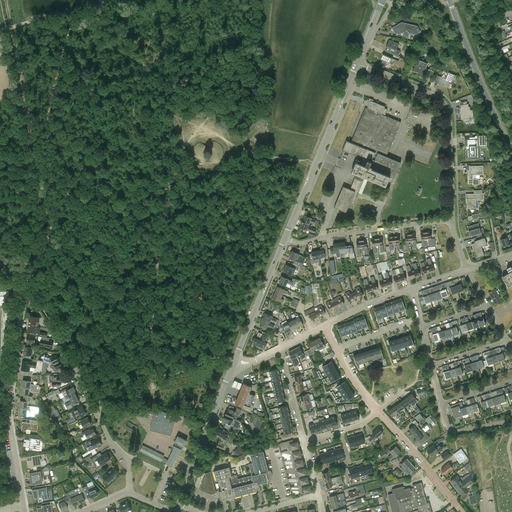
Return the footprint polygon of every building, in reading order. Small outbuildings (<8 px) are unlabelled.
[(415,33),(419,30),(417,26),(413,25),(413,26),(404,24),(402,25),(399,24),(396,26),(395,29),(404,32),(403,35),(408,37),(409,34),(415,35),(415,33)] [(398,57),(400,51),(396,50),(399,44),(389,40),(386,47),(387,48),(385,52),(398,57)] [(402,68),(405,60),(400,58),(398,61),(388,57),(383,54),(380,60),(382,60),(381,63),(385,65),(386,62),(387,60),(393,63),(393,64),(402,68)] [(431,79),(433,72),(425,68),(427,64),(420,61),(418,65),(415,64),(413,70),(420,73),(419,75),(425,78),(426,77),(431,79)] [(452,85),(456,76),(448,73),(446,79),(437,76),(434,82),(444,86),(445,86),(447,87),(449,83),(452,85)] [(343,187),(334,208),(335,208),(346,213),(348,208),(352,209),(359,193),(359,192),(364,179),(366,180),(367,180),(367,181),(388,189),(389,190),(395,175),(395,176),(397,173),(400,165),(401,163),(386,157),(401,123),(385,116),(387,110),(386,109),(384,108),(385,107),(373,102),(373,100),(369,98),(369,100),(367,99),(366,101),(365,100),(363,105),(367,107),(367,108),(365,108),(351,142),(348,141),(346,140),(342,151),(343,151),(347,153),(362,159),(360,164),(356,162),(355,164),(352,172),(356,174),(355,176),(350,190),(344,187),(343,187)] [(461,117),(462,116),(462,121),(472,119),(472,116),(473,116),(472,110),(470,110),(469,107),(468,107),(468,104),(460,105),(460,108),(460,109),(461,117)] [(486,136),(474,136),(474,137),(464,138),(464,146),(467,146),(467,150),(466,150),(466,160),(477,159),(477,156),(478,154),(478,146),(486,146),(486,136)] [(468,184),(473,184),(473,185),(479,185),(479,179),(473,179),(473,175),(483,174),(483,166),(469,166),(469,170),(468,170),(468,184)] [(478,201),(478,200),(484,200),(483,194),(473,194),(466,195),(467,208),(478,208),(478,206),(479,205),(479,202),(478,201)] [(318,222),(316,221),(311,219),(312,219),(304,216),(302,222),(309,225),(310,223),(314,225),(317,226),(318,222)] [(308,227),(309,225),(302,222),(299,228),(306,231),(307,230),(313,233),(315,229),(308,227)] [(477,237),(485,235),(483,228),(479,229),(478,224),(467,227),(470,235),(476,233),(477,237)] [(431,239),(430,232),(425,232),(426,240),(428,240),(428,243),(429,247),(435,246),(434,239),(431,239)] [(506,238),(500,240),(502,247),(510,245),(508,240),(511,239),(510,234),(505,236),(506,238)] [(481,247),(486,245),(484,238),(474,241),(475,243),(471,245),(473,250),(475,249),(477,257),(484,255),(483,251),(482,251),(481,247)] [(336,251),(339,250),(338,243),(333,244),(334,248),(330,248),(331,254),(337,253),(336,251)] [(340,253),(349,252),(350,258),(355,258),(352,245),(345,246),(344,243),(338,243),(339,250),(340,253)] [(328,256),(327,248),(317,251),(319,259),(325,257),(328,256)] [(303,262),(303,261),(303,259),(303,258),(303,257),(302,256),(299,255),(299,254),(292,251),(289,258),(294,260),(293,263),(301,266),(302,266),(303,262)] [(312,254),(309,254),(310,261),(319,259),(317,251),(311,253),(312,254)] [(390,251),(386,252),(387,261),(396,260),(395,256),(390,256),(390,251)] [(424,275),(429,273),(427,266),(425,267),(424,263),(420,264),(422,268),(421,268),(424,275)] [(292,275),(295,270),(297,271),(299,266),(293,264),(291,267),(286,265),(283,272),(292,275)] [(405,266),(406,268),(407,272),(409,279),(415,278),(412,271),(410,271),(409,265),(405,266)] [(401,268),(396,269),(400,282),(405,281),(403,274),(401,268)] [(391,271),(392,273),(393,277),(395,284),(400,282),(396,269),(391,271)] [(387,272),(382,274),(384,280),(386,287),(391,285),(389,278),(387,272)] [(508,287),(511,284),(511,272),(502,278),(508,287)] [(378,275),(378,277),(379,281),(381,289),(386,287),(384,280),(382,280),(380,274),(378,275)] [(286,286),(289,287),(290,285),(296,287),(299,280),(293,278),(292,281),(288,280),(288,279),(281,277),(280,280),(279,280),(278,282),(278,283),(279,283),(279,284),(286,286)] [(363,280),(364,282),(365,286),(367,293),(372,292),(370,284),(368,285),(366,279),(363,280)] [(453,280),(454,282),(457,293),(463,291),(461,283),(458,284),(457,283),(458,282),(459,281),(458,279),(453,280)] [(450,282),(446,283),(448,292),(449,292),(451,291),(452,295),(457,293),(454,282),(451,283),(450,282)] [(445,289),(444,289),(442,290),(442,288),(443,287),(442,284),(438,286),(442,298),(448,296),(447,294),(448,294),(447,292),(448,292),(446,283),(443,284),(445,289)] [(432,287),(434,293),(436,300),(442,298),(438,286),(432,287)] [(277,287),(275,293),(282,296),(283,293),(286,295),(287,291),(277,287)] [(355,292),(353,293),(355,298),(362,295),(359,287),(354,289),(355,292)] [(434,293),(431,294),(430,288),(426,289),(431,302),(436,300),(434,293)] [(421,291),(423,297),(425,304),(431,302),(426,289),(421,291)] [(488,293),(492,299),(498,295),(495,289),(488,293)] [(348,302),(355,298),(353,293),(350,294),(349,292),(344,294),(348,302)] [(281,299),(282,296),(275,293),(272,299),(282,303),(284,300),(281,299)] [(503,293),(498,296),(498,295),(492,299),(495,305),(502,302),(499,297),(501,296),(502,298),(505,297),(503,293)] [(337,301),(334,302),(337,308),(344,304),(340,296),(335,298),(337,301)] [(402,299),(396,301),(399,310),(399,311),(405,309),(405,310),(402,299)] [(329,311),(337,308),(334,302),(331,304),(330,301),(325,303),(329,311)] [(396,301),(390,302),(393,312),(399,311),(399,310),(396,301)] [(390,302),(384,304),(384,305),(388,315),(388,316),(388,314),(393,312),(390,302)] [(384,305),(379,307),(382,317),(388,315),(384,305)] [(318,311),(315,312),(318,317),(325,314),(321,306),(316,308),(318,311)] [(379,307),(374,309),(377,320),(377,319),(377,318),(382,317),(379,307)] [(306,311),(307,313),(311,321),(318,317),(315,312),(313,308),(306,311)] [(275,323),(275,324),(278,326),(278,321),(271,318),(272,316),(264,313),(264,315),(263,315),(263,316),(263,317),(262,319),(270,322),(270,321),(275,323)] [(481,313),(475,314),(479,326),(485,324),(483,318),(482,318),(481,316),(481,313)] [(299,318),(293,320),(297,327),(303,324),(301,322),(304,321),(301,315),(299,316),(299,318)] [(38,327),(39,317),(30,316),(28,332),(39,333),(40,327),(38,327)] [(364,316),(359,318),(362,327),(362,328),(367,326),(368,327),(364,316)] [(471,322),(469,323),(467,317),(464,318),(468,330),(473,328),(471,322)] [(359,318),(353,320),(353,321),(357,330),(357,331),(357,329),(362,328),(362,327),(359,318)] [(462,332),(468,330),(464,318),(460,319),(460,322),(462,321),(463,325),(460,326),(462,332)] [(270,322),(262,319),(261,323),(260,323),(259,324),(260,325),(259,326),(267,329),(268,327),(272,329),(273,328),(278,330),(278,326),(275,324),(270,322)] [(291,330),(297,327),(293,320),(288,323),(291,330)] [(353,321),(348,323),(351,332),(357,330),(353,321)] [(451,322),(448,323),(452,336),(458,334),(456,326),(453,327),(451,322)] [(285,333),(291,330),(288,323),(282,326),(281,324),(279,325),(279,328),(282,332),(284,331),(285,333)] [(348,323),(343,324),(346,334),(351,332),(348,323)] [(446,329),(444,330),(446,338),(452,336),(448,323),(445,324),(446,329)] [(343,324),(337,326),(341,337),(341,336),(346,334),(343,324)] [(440,340),(446,338),(444,330),(441,331),(439,326),(436,327),(440,340)] [(434,342),(440,340),(436,327),(430,329),(432,334),(434,342)] [(409,335),(405,336),(408,345),(411,344),(412,347),(414,347),(410,332),(409,332),(409,333),(408,333),(409,335)] [(255,346),(258,347),(261,339),(260,339),(262,334),(258,333),(256,337),(255,337),(251,345),(252,345),(253,346),(254,346),(255,346)] [(403,337),(399,338),(403,350),(405,349),(404,346),(408,345),(405,336),(404,335),(404,334),(402,335),(403,335),(403,337)] [(268,337),(264,335),(262,340),(261,339),(258,347),(260,348),(261,349),(262,350),(263,349),(264,350),(267,342),(266,341),(268,337)] [(26,342),(27,342),(27,345),(35,346),(35,343),(35,338),(34,338),(35,337),(27,336),(26,342)] [(41,340),(39,345),(52,348),(53,344),(51,344),(51,342),(47,341),(47,338),(41,337),(41,340)] [(395,337),(393,338),(394,340),(397,349),(400,348),(401,350),(401,351),(403,350),(399,338),(395,339),(395,338),(395,337)] [(319,351),(323,349),(325,348),(323,345),(320,338),(314,341),(317,348),(318,348),(319,351)] [(388,339),(387,339),(392,354),(394,353),(393,350),(397,349),(394,340),(390,341),(389,339),(388,340),(388,339)] [(313,350),(317,348),(314,341),(308,344),(310,349),(307,351),(309,356),(315,353),(313,350)] [(377,347),(373,349),(376,359),(381,358),(382,361),(384,360),(379,344),(379,345),(377,346),(377,347)] [(32,348),(32,347),(25,346),(24,355),(31,356),(33,356),(34,352),(36,353),(37,349),(32,348)] [(300,347),(294,350),(297,356),(299,355),(301,359),(305,358),(300,347)] [(368,348),(366,349),(371,364),(373,364),(373,363),(372,361),(376,359),(373,349),(368,350),(368,349),(368,348)] [(505,352),(501,353),(499,354),(499,352),(500,351),(499,348),(495,349),(499,362),(505,360),(504,357),(506,356),(505,352)] [(364,352),(360,353),(363,364),(368,362),(369,365),(371,364),(366,349),(364,350),(364,352)] [(493,364),(499,362),(495,349),(489,351),(493,364)] [(297,365),(296,362),(294,358),(297,356),(294,350),(288,352),(291,358),(290,358),(294,367),(297,365)] [(487,355),(488,357),(485,358),(488,366),(493,364),(489,351),(483,353),(484,356),(487,355)] [(323,357),(325,361),(334,356),(332,352),(323,357)] [(353,353),(352,353),(357,369),(358,369),(360,368),(359,365),(363,364),(360,353),(355,355),(355,353),(353,353)] [(44,356),(43,362),(44,362),(46,363),(49,364),(54,365),(61,361),(59,358),(59,357),(59,355),(58,355),(57,354),(50,358),(44,356)] [(478,355),(474,356),(478,369),(484,367),(481,360),(479,361),(478,358),(479,358),(478,355)] [(466,373),(472,371),(470,363),(468,358),(464,359),(466,365),(464,365),(466,373)] [(331,361),(322,366),(325,372),(334,367),(331,361)] [(22,362),(21,370),(31,371),(32,367),(36,368),(37,363),(32,362),(32,363),(22,362)] [(453,363),(457,376),(463,374),(460,367),(457,368),(456,365),(457,365),(456,362),(453,363)] [(51,365),(50,368),(53,369),(55,373),(57,372),(58,372),(59,371),(60,372),(65,370),(62,364),(55,367),(54,367),(54,366),(51,365)] [(445,379),(451,378),(449,371),(447,365),(441,367),(442,369),(445,369),(446,372),(443,372),(445,379)] [(334,367),(325,372),(328,377),(337,372),(334,367)] [(337,372),(328,377),(331,382),(340,377),(337,372)] [(294,377),(296,384),(302,382),(301,378),(303,377),(303,374),(300,375),(294,377)] [(68,376),(57,377),(54,377),(54,376),(50,376),(50,383),(52,383),(52,387),(61,386),(60,383),(65,383),(65,382),(70,382),(68,376)] [(26,377),(26,381),(23,380),(22,388),(39,390),(39,385),(30,384),(30,381),(31,381),(32,378),(26,377)] [(310,380),(302,382),(296,384),(298,391),(304,389),(307,388),(306,384),(311,383),(310,380)] [(344,381),(336,387),(340,392),(348,386),(344,381),(345,381),(344,381)] [(239,391),(242,385),(234,382),(231,388),(239,391)] [(243,405),(244,405),(250,408),(255,397),(254,395),(249,393),(251,389),(250,389),(251,387),(243,383),(243,385),(242,384),(240,389),(241,390),(235,404),(243,407),(243,405)] [(348,386),(340,392),(343,396),(351,391),(348,386)] [(63,396),(67,394),(69,398),(76,395),(74,392),(75,391),(73,387),(70,389),(69,387),(61,391),(63,396)] [(28,396),(29,391),(39,393),(39,390),(22,388),(21,395),(23,395),(23,398),(32,399),(33,396),(28,396)] [(502,389),(496,391),(500,403),(506,401),(503,394),(504,394),(502,389)] [(351,391),(343,396),(346,401),(354,396),(351,391)] [(494,405),(500,403),(496,391),(490,393),(494,405)] [(490,393),(484,394),(489,407),(494,405),(490,393)] [(310,400),(309,397),(308,394),(300,396),(302,403),(314,400),(314,398),(312,398),(312,399),(310,400)] [(70,401),(71,401),(73,405),(79,402),(76,395),(69,398),(63,401),(65,404),(68,410),(73,407),(70,401)] [(417,402),(416,400),(412,395),(406,399),(410,404),(411,405),(412,407),(415,405),(415,404),(417,402)] [(27,406),(27,402),(32,403),(32,399),(23,398),(22,401),(20,401),(19,408),(33,410),(39,411),(40,408),(27,406)] [(473,398),(469,400),(473,412),(479,410),(477,403),(475,404),(473,398)] [(404,408),(410,404),(406,399),(400,403),(404,408)] [(314,400),(302,403),(304,410),(310,409),(313,408),(312,407),(316,406),(314,400)] [(465,407),(463,408),(461,402),(458,403),(462,416),(467,414),(465,407)] [(398,412),(404,408),(400,403),(394,408),(398,412)] [(456,418),(462,416),(458,403),(448,406),(451,415),(455,414),(456,418)] [(77,415),(79,414),(80,417),(86,414),(82,406),(71,412),(74,418),(77,416),(77,415)] [(33,413),(33,410),(19,408),(18,415),(29,417),(29,412),(33,413)] [(401,417),(400,414),(398,412),(394,408),(388,412),(392,417),(397,413),(398,415),(397,416),(399,421),(397,422),(399,425),(404,421),(404,420),(401,417)] [(155,409),(149,429),(171,435),(176,415),(155,409)] [(225,414),(225,415),(232,418),(236,420),(238,413),(228,409),(227,412),(226,411),(226,412),(225,412),(225,414)] [(420,413),(419,413),(418,414),(413,417),(411,418),(413,421),(415,419),(417,422),(423,417),(420,413)] [(224,419),(222,422),(230,425),(228,428),(232,430),(234,426),(233,426),(234,423),(236,420),(232,418),(225,415),(224,416),(223,417),(223,418),(224,419)] [(252,415),(249,421),(254,424),(255,424),(258,418),(252,415)] [(80,429),(84,427),(91,424),(88,418),(81,421),(77,422),(80,429)] [(254,424),(253,425),(261,429),(265,422),(258,418),(255,424),(254,424)] [(23,422),(21,431),(26,431),(27,430),(37,431),(38,424),(36,424),(37,421),(30,420),(29,423),(23,422)] [(421,429),(418,426),(418,425),(416,422),(413,425),(414,426),(409,429),(413,435),(421,429)] [(226,440),(227,437),(224,435),(226,432),(220,425),(216,435),(220,437),(219,438),(226,440)] [(293,432),(291,427),(283,429),(282,429),(284,434),(280,435),(281,439),(291,436),(293,435),(292,432),(293,432)] [(367,441),(368,446),(369,450),(373,448),(371,443),(383,433),(378,428),(372,433),(373,435),(367,441)] [(421,429),(413,435),(418,441),(423,437),(425,440),(429,437),(422,428),(421,429)] [(82,436),(86,434),(88,438),(96,434),(93,429),(88,431),(88,430),(81,433),(82,436)] [(361,434),(354,436),(357,445),(364,443),(361,434)] [(174,442),(176,443),(174,446),(172,449),(173,449),(170,455),(166,463),(166,464),(169,466),(172,467),(173,466),(177,458),(181,450),(182,450),(183,447),(184,447),(187,440),(178,436),(174,442)] [(350,447),(357,445),(354,436),(347,438),(350,447)] [(41,440),(29,438),(29,440),(24,439),(23,446),(29,447),(29,450),(39,451),(41,440)] [(86,453),(94,449),(97,447),(101,445),(98,439),(91,442),(90,441),(87,442),(87,443),(83,445),(86,453)] [(287,447),(288,451),(294,449),(299,448),(297,442),(292,443),(291,440),(278,444),(279,447),(287,447)] [(245,447),(242,444),(240,446),(244,450),(243,450),(245,452),(247,450),(246,449),(248,447),(246,445),(249,442),(247,441),(244,445),(245,446),(245,447)] [(440,445),(439,446),(437,443),(427,451),(431,457),(435,454),(436,454),(443,449),(440,445)] [(140,451),(161,462),(164,456),(143,445),(140,451)] [(232,452),(236,456),(238,454),(239,455),(244,451),(239,446),(235,450),(232,452)] [(392,454),(388,458),(386,460),(387,461),(389,460),(390,461),(394,457),(400,452),(396,447),(390,452),(392,454)] [(341,448),(334,451),(336,460),(343,458),(341,448)] [(387,448),(384,451),(380,454),(382,458),(387,455),(386,454),(390,451),(387,448)] [(295,452),(294,449),(288,451),(280,453),(281,456),(289,456),(290,459),(296,458),(301,457),(300,451),(295,452)] [(453,455),(460,464),(468,458),(461,449),(453,455)] [(329,462),(336,460),(334,451),(327,453),(329,462)] [(447,451),(441,455),(445,460),(451,456),(447,451)] [(267,482),(268,481),(269,480),(269,479),(270,477),(270,476),(271,476),(271,475),(271,474),(271,473),(270,472),(270,471),(267,470),(262,452),(250,455),(252,463),(249,464),(251,475),(238,479),(236,475),(231,476),(228,467),(214,471),(216,480),(218,480),(221,491),(218,491),(221,500),(256,491),(256,488),(259,488),(258,484),(267,482)] [(90,459),(93,464),(93,465),(96,470),(100,467),(100,466),(101,465),(102,466),(106,463),(105,462),(110,459),(109,458),(110,457),(108,454),(107,454),(106,453),(100,457),(98,454),(90,459)] [(322,464),(329,462),(327,453),(319,455),(322,464)] [(42,465),(41,461),(44,461),(44,458),(45,458),(44,455),(31,457),(32,460),(28,461),(28,463),(28,466),(29,467),(29,468),(30,468),(33,468),(33,467),(42,465)] [(297,461),(296,458),(290,459),(283,461),(284,465),(292,465),(293,468),(299,467),(304,465),(302,460),(297,461)] [(402,471),(403,470),(411,464),(406,459),(401,464),(402,466),(400,468),(402,471)] [(370,463),(363,465),(365,475),(372,473),(370,463)] [(453,469),(455,467),(453,465),(451,466),(449,463),(443,468),(444,468),(441,470),(445,475),(453,469)] [(407,475),(409,473),(411,475),(415,471),(413,469),(415,468),(411,464),(403,470),(407,475)] [(363,465),(355,468),(358,477),(365,475),(363,465)] [(119,473),(114,467),(103,476),(108,482),(113,479),(112,478),(119,473)] [(299,470),(299,467),(293,468),(285,470),(286,473),(294,474),(295,477),(301,475),(306,474),(304,468),(299,470)] [(351,479),(358,477),(355,468),(348,470),(351,479)] [(323,474),(325,481),(330,479),(329,475),(332,474),(331,471),(328,472),(323,474)] [(32,485),(42,483),(40,472),(30,474),(32,485)] [(216,493),(210,472),(204,474),(205,475),(199,490),(210,494),(210,495),(216,493)] [(469,491),(466,488),(474,482),(472,473),(468,476),(467,474),(462,478),(461,477),(459,479),(457,476),(450,481),(462,496),(469,491)] [(297,482),(297,485),(303,484),(308,483),(307,477),(302,478),(301,475),(295,477),(288,479),(288,482),(297,482)] [(380,484),(381,488),(383,496),(385,495),(386,495),(384,487),(405,481),(404,478),(380,484)] [(331,483),(330,479),(325,481),(326,488),(332,486),(335,485),(334,482),(331,483)] [(431,511),(431,508),(429,509),(428,503),(426,503),(424,496),(423,496),(421,491),(423,490),(421,483),(412,485),(413,488),(410,489),(410,488),(403,490),(402,487),(391,489),(392,494),(388,495),(392,511),(431,511)] [(304,487),(303,484),(297,485),(290,488),(291,491),(299,491),(300,495),(311,492),(309,486),(304,487)] [(79,503),(85,501),(81,493),(84,491),(83,488),(82,488),(82,486),(73,490),(74,492),(79,503)] [(87,486),(83,488),(84,491),(86,494),(89,492),(91,498),(98,495),(95,488),(90,491),(87,486)] [(46,488),(32,490),(33,499),(42,498),(42,500),(48,499),(46,488)] [(67,499),(70,498),(74,506),(79,503),(74,492),(69,495),(68,493),(65,494),(66,497),(67,499)] [(329,497),(331,503),(343,500),(343,499),(344,499),(343,493),(337,495),(329,497)] [(68,508),(65,503),(69,502),(67,499),(66,497),(60,500),(61,503),(59,504),(62,511),(68,508)] [(345,505),(344,502),(343,500),(331,503),(332,509),(340,507),(345,505)] [(124,511),(130,510),(127,502),(122,505),(123,505),(120,506),(122,511),(124,511)]
